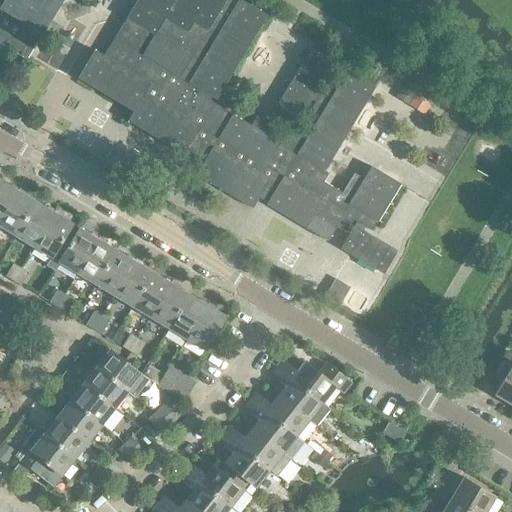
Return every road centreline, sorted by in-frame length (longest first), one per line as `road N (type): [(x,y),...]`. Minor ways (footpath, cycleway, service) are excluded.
road 1 (residential): [(281,311),(3,142)]
road 2 (residential): [(511,446),(281,311)]
road 3 (residential): [(281,311),(124,511)]
